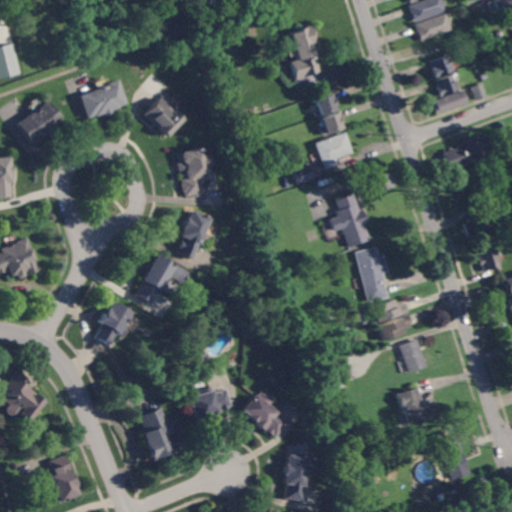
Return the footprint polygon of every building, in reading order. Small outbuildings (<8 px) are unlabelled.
[(441,0),(443,4),(440,5),(443,11),(411,23),(405,6),(422,0),(441,0)] [(511,0),(511,4),(496,11),(492,0),(511,0)] [(498,26),(495,17),(507,12),(511,21),(498,26)] [(446,19),(448,19),(449,23),(447,24),(449,30),(418,41),(412,24),(443,13),(446,19)] [(292,80),(287,63),(295,60),(287,33),(309,26),(314,42),(311,43),(315,55),(312,56),(317,72),(292,80)] [(0,44),(0,76),(17,73),(10,42),(0,44)] [(433,78),(429,69),(430,69),(428,62),(444,56),(450,71),(433,78)] [(438,97),(434,88),(436,87),(433,81),(450,74),(456,91),(438,97)] [(111,113),(102,116),(101,113),(85,119),(77,96),(106,86),(105,84),(116,80),(124,104),(109,109),(111,113)] [(474,101),(470,87),(480,83),(485,97),(474,101)] [(434,114),(432,108),(434,107),(432,100),(462,90),(467,103),(434,114)] [(327,99),(332,98),(334,104),(329,106),(331,110),(313,117),(311,112),(312,112),(308,100),(325,94),(327,99)] [(164,138),(141,116),(158,98),(181,120),(164,138)] [(29,144),(14,123),(46,101),(61,122),(29,144)] [(333,118),(338,116),(341,123),(336,125),(338,129),(320,136),(317,130),(319,130),(315,118),(331,113),(333,118)] [(323,170),(313,144),(344,133),(351,153),(336,159),(338,164),(323,170)] [(490,155),(447,170),(441,153),(456,148),(455,146),(463,143),(462,141),(475,136),(476,138),(484,135),(490,155)] [(203,156),(205,155),(208,157),(210,163),(208,166),(205,167),(207,175),(197,177),(202,192),(184,197),(179,179),(181,179),(180,172),(177,173),(174,164),(178,163),(175,153),(201,147),(203,156)] [(9,166),(10,166),(11,182),(9,183),(9,198),(0,198),(0,158),(9,158),(9,166)] [(295,185),(290,171),(306,165),(311,179),(295,185)] [(277,187),(282,185),(284,190),(279,192),(274,194),(271,187),(277,185),(277,187)] [(356,211),(360,209),(365,223),(361,225),(366,240),(345,248),(332,211),(336,210),(333,200),(350,194),(356,211)] [(253,214),(250,206),(261,202),(263,210),(253,214)] [(188,261),(173,254),(180,238),(176,236),(188,211),(207,220),(188,261)] [(472,238),(472,236),(467,238),(462,224),(466,222),(465,220),(483,214),(490,232),(472,238)] [(38,272),(26,276),(24,269),(20,270),(22,276),(13,279),(12,275),(8,277),(6,272),(0,274),(0,248),(26,239),(38,272)] [(376,256),(381,255),(386,273),(383,273),(385,281),(381,282),(385,297),(364,302),(352,252),(374,247),(376,256)] [(501,266),(481,271),(479,266),(478,266),(476,258),(477,258),(476,252),(496,247),(501,266)] [(171,266),(172,263),(187,272),(180,283),(169,276),(165,283),(163,281),(149,305),(131,295),(154,255),(171,266)] [(511,292),(511,290),(506,292),(502,281),(511,277),(511,292)] [(393,303),(397,302),(399,305),(403,304),(405,312),(374,323),(369,307),(392,300),(393,303)] [(116,335),(113,334),(106,346),(91,337),(99,325),(97,324),(110,302),(129,313),(116,335)] [(380,341),(375,325),(406,315),(409,324),(406,325),(406,328),(402,329),(403,333),(380,341)] [(407,373),(397,345),(414,339),(425,366),(407,373)] [(331,384),(324,365),(343,358),(350,377),(331,384)] [(25,422),(0,401),(0,389),(14,373),(27,384),(24,388),(41,402),(25,422)] [(422,407),(435,403),(440,417),(423,423),(422,419),(406,424),(403,413),(400,414),(394,395),(416,388),(422,407)] [(229,407),(208,414),(209,417),(199,421),(198,418),(190,420),(184,398),(209,390),(210,394),(223,389),(229,407)] [(266,406),(268,403),(277,411),(274,414),(285,423),(273,439),(239,411),(252,394),(266,406)] [(164,423),(166,423),(170,434),(164,436),(166,441),(172,438),(176,449),(149,460),(138,433),(142,432),(136,417),(158,408),(164,423)] [(449,480),(435,445),(454,438),(467,473),(449,480)] [(300,501),(280,499),(285,455),(304,457),(300,501)] [(57,502),(47,476),(51,474),(46,462),(62,456),(77,495),(57,502)]
